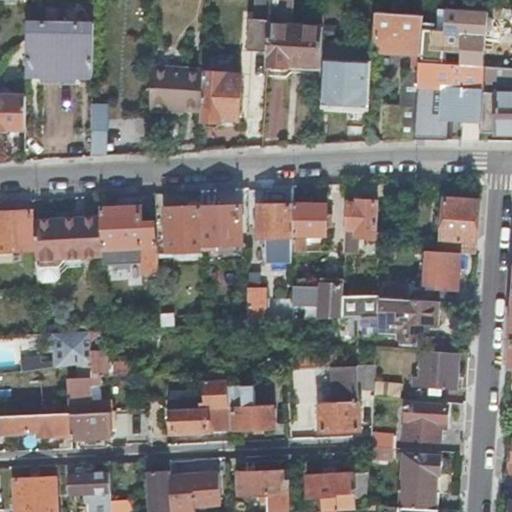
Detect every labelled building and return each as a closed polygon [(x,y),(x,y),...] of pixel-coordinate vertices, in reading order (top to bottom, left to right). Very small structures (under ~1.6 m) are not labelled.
[(207,8),(207,0),(198,0),(198,8),(207,8)] [(267,47),(267,61),(319,64),(320,54),(321,38),(322,23),(303,21),(303,8),(290,8),(289,0),(270,0),(269,15),(267,47)] [(446,28),(443,61),(466,62),(468,31),(483,32),(483,28),(489,26),(489,16),(484,14),(484,11),(437,7),(436,27),(446,28)] [(373,40),(373,47),(419,50),(422,12),(375,9),(373,40)] [(247,46),(267,47),(269,15),(250,14),(247,46)] [(91,74),(92,21),(27,19),(26,73),(42,73),(76,74),(91,74)] [(436,27),(434,60),(443,61),(446,28),(436,27)] [(321,38),(320,54),(339,54),(339,45),(339,39),(321,38)] [(339,45),(373,47),(373,40),(339,39),(339,45)] [(365,105),(367,61),(325,59),(323,102),(365,105)] [(414,115),(413,137),(478,138),(478,130),(481,91),(482,80),(483,63),(466,62),(443,61),(434,60),(418,59),(417,77),(443,79),(440,116),(414,115)] [(511,64),(483,63),(482,80),(511,81),(511,64)] [(203,67),(151,64),(149,105),(200,109),(203,67)] [(241,70),(203,67),(200,109),(200,114),(205,114),(205,117),(206,121),(217,121),(220,119),(220,115),(224,115),(225,113),(238,114),(241,70)] [(511,90),(481,91),(478,130),(511,130),(511,90)] [(25,105),(26,93),(0,92),(0,125),(25,126),(25,105)] [(385,110),(383,139),(413,137),(414,115),(415,112),(385,110)] [(459,251),(474,252),(478,199),(443,196),(440,236),(443,236),(443,240),(432,240),(431,249),(459,251)] [(344,247),(357,248),(357,232),(374,233),(376,198),(357,197),(356,201),(346,200),(345,226),(344,247)] [(294,201),(293,249),(304,249),(304,242),(302,242),(303,232),(324,232),(324,226),(330,226),(330,219),(324,218),(325,202),(294,201)] [(240,202),(201,204),(202,242),(241,240),(240,202)] [(291,258),(290,202),(257,202),(257,220),(252,220),(252,225),(257,225),(257,241),(266,241),(266,259),(291,258)] [(202,242),(201,204),(165,205),(167,249),(202,247),(202,242)] [(158,271),(155,220),(141,221),(140,205),(100,206),(100,213),(102,246),(102,253),(103,262),(139,260),(140,272),(158,271)] [(0,264),(12,264),(11,248),(33,247),(31,208),(0,209),(0,264)] [(64,255),(102,253),(102,246),(100,213),(34,216),(37,264),(58,263),(64,255)] [(457,286),(459,251),(431,249),(426,248),(423,281),(434,281),(434,285),(457,286)] [(58,263),(37,264),(37,275),(42,278),(55,278),(58,274),(58,263)] [(401,297),(402,281),(380,280),(379,293),(379,295),(401,297)] [(292,317),(341,314),(342,293),(343,282),(320,281),(320,284),(293,284),(292,317)] [(248,319),(264,319),(264,285),(257,285),(257,284),(247,284),(248,319)] [(360,293),(342,293),(341,314),(361,313),(378,312),(379,295),(360,295),(360,293)] [(437,321),(439,299),(408,297),(401,297),(379,295),(378,312),(377,329),(399,331),(398,336),(416,338),(417,330),(423,330),(423,321),(437,321)] [(376,332),(377,329),(378,312),(361,313),(363,332),(376,332)] [(100,374),(133,373),(132,361),(105,362),(103,327),(98,328),(89,328),(90,360),(91,375),(97,375),(100,374)] [(52,361),(52,366),(75,363),(90,360),(89,328),(51,332),(52,361)] [(418,335),(418,348),(420,348),(444,350),(445,337),(418,335)] [(455,386),(458,351),(444,350),(420,348),(418,375),(414,375),(413,383),(455,386)] [(294,366),(332,364),(331,350),(294,352),(294,366)] [(17,359),(19,371),(52,366),(52,361),(38,363),(37,357),(17,359)] [(373,387),(373,383),(375,362),(334,364),(332,364),(334,399),(318,400),(319,428),(358,426),(357,387),(373,387)] [(225,384),(225,369),(202,370),(203,396),(204,405),(168,407),(168,430),(206,428),(227,427),(227,425),(226,405),(225,384)] [(66,376),(68,411),(71,411),(108,409),(108,397),(87,398),(86,382),(97,382),(97,375),(91,375),(66,376)] [(251,383),(225,384),(226,405),(232,405),(233,427),(270,425),(269,402),(252,402),(251,383)] [(372,395),(397,396),(397,385),(373,383),(373,387),(372,395)] [(167,398),(168,407),(204,405),(203,396),(167,398)] [(440,421),(444,421),(446,403),(407,401),(404,436),(439,438),(440,421)] [(71,411),(72,433),(72,436),(112,435),(111,409),(108,409),(71,411)] [(0,420),(0,431),(3,431),(51,429),(55,429),(55,434),(67,433),(72,433),(71,411),(68,411),(35,413),(14,414),(0,414),(0,420)] [(369,445),(392,447),(393,432),(370,431),(370,433),(369,440),(369,445)] [(407,505),(435,506),(437,472),(440,473),(441,453),(403,451),(401,504),(407,505)] [(75,461),(75,470),(85,470),(85,460),(75,461)] [(170,511),(169,472),(169,467),(149,468),(149,476),(150,488),(150,511),(170,511)] [(238,470),(240,496),(247,495),(246,491),(259,490),(259,498),(267,498),(268,507),(286,507),(284,468),(238,470)] [(70,491),(84,490),(84,496),(84,499),(90,499),(90,511),(110,511),(110,489),(110,488),(109,469),(85,470),(75,470),(69,471),(70,491)] [(366,496),(367,469),(353,470),(354,496),(366,496)] [(202,493),(202,501),(220,500),(218,470),(169,472),(170,511),(193,511),(192,494),(202,493)] [(334,508),(344,507),(355,507),(354,496),(353,470),(307,473),(308,496),(317,495),(317,500),(324,500),(324,508),(334,508)] [(54,511),(56,511),(54,474),(15,477),(16,511),(54,511)] [(110,488),(110,489),(110,511),(131,511),(130,487),(110,488)]
